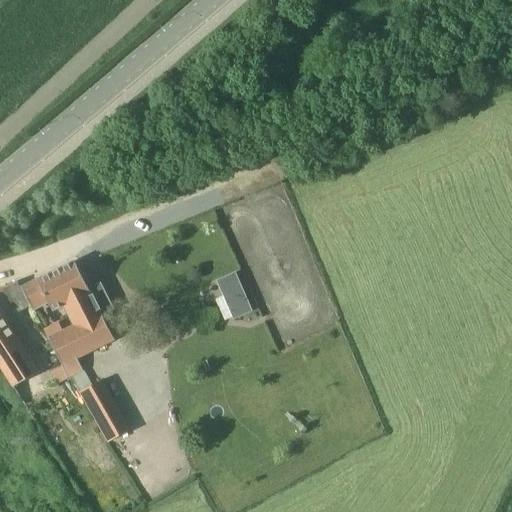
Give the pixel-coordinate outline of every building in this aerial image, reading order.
[(75,262),(21,288),(30,306),(32,310),(48,302),(52,310),(64,305),(75,326),(48,339),(61,365),(68,378),(82,371),(76,358),(113,339),(101,314),(109,310),(97,286),(89,290),(75,262)] [(235,273),(217,281),(234,319),(252,311),(235,273)] [(18,313),(30,306),(21,288),(19,284),(2,290),(18,313)] [(46,389),(22,348),(0,312),(0,370),(2,374),(11,388),(13,387),(23,403),(46,389)] [(57,383),(68,378),(61,365),(50,371),(57,383)] [(110,377),(88,385),(110,442),(132,434),(110,377)]
